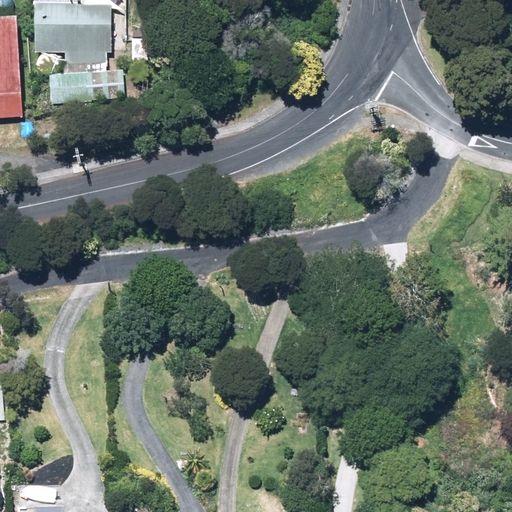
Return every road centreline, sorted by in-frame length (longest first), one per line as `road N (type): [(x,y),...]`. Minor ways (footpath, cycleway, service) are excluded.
road 1 (residential): [(0,218),(263,142),(321,104),(358,52)]
road 2 (residential): [(511,144),(446,118),(358,52)]
